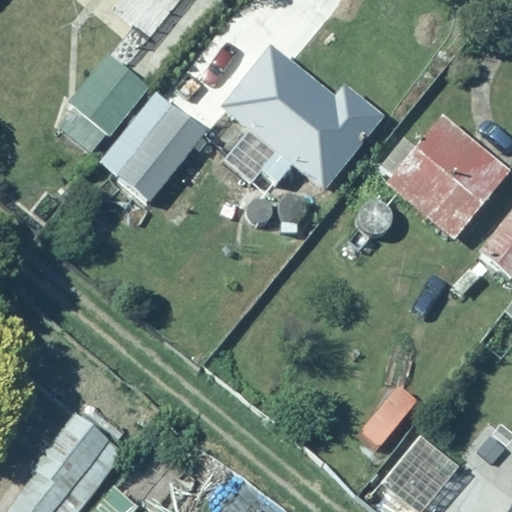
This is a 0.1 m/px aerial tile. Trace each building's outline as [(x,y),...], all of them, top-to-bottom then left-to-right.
[(269,51),(220,113),(324,196),(385,119),(347,89),(335,104),(269,51)] [(106,58),(66,102),(75,110),(58,129),(89,157),(145,94),(106,58)] [(173,109),(114,174),(149,206),(208,141),(173,109)] [(391,182),(385,189),(455,244),(509,175),(441,122),(418,152),(404,141),(379,173),(391,182)] [(511,211),(476,254),(510,282),(511,279),(511,211)] [(38,474),(5,511),(81,511),(125,461),(72,417),(29,467),(38,474)]
